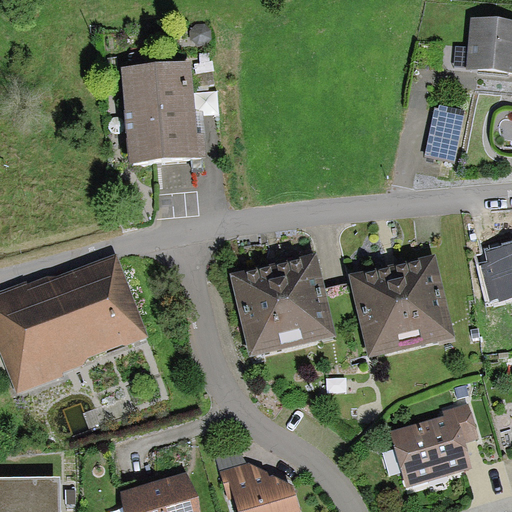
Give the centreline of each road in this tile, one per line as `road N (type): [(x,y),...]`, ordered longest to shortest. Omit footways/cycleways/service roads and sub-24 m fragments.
road 1 (residential): [(185,234),(224,390),(253,425),(336,482),(353,511)]
road 2 (residential): [(185,234),(511,193)]
road 3 (residential): [(0,285),(185,234)]
